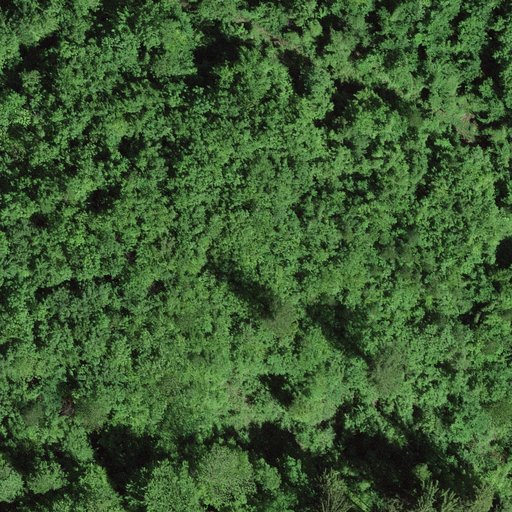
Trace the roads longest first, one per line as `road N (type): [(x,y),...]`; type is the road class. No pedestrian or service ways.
road 1 (track): [(511,154),(122,14),(0,2)]
road 2 (motorway): [(511,366),(157,511)]
